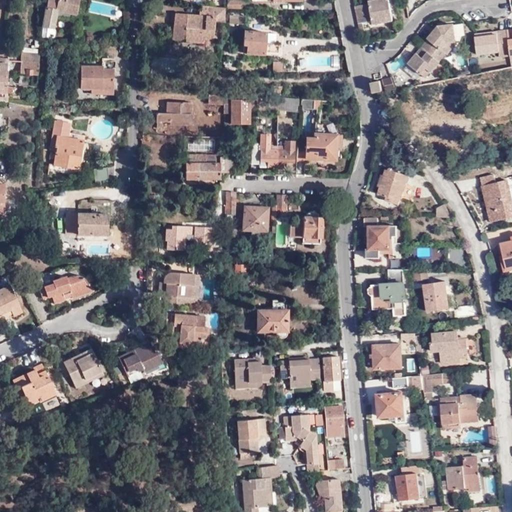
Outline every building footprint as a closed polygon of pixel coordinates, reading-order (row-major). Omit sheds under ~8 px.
[(47,0),(42,27),(53,29),(55,23),(57,16),(61,15),(63,15),(70,17),(71,14),(76,14),(78,0),(47,0)] [(236,0),(226,0),(226,9),(238,10),(239,2),(236,2),(236,0)] [(370,4),(356,7),(359,25),(363,24),(373,22),(374,25),(394,21),(389,0),(375,0),(369,1),(370,4)] [(214,22),(220,22),(220,13),(203,11),(201,10),(201,16),(175,15),(173,42),(212,45),(214,22)] [(231,22),(232,26),(239,26),(239,17),(225,17),(225,22),(231,22)] [(427,37),(420,46),(423,48),(432,55),(438,47),(447,53),(455,42),(452,23),(437,25),(430,33),(433,35),(430,39),(427,37)] [(478,54),(501,51),(501,46),(510,45),(509,30),(476,34),(478,54)] [(266,42),(266,32),(244,32),(244,46),(245,46),(245,53),(248,53),(248,55),(280,55),(280,42),(274,42),(266,42)] [(274,32),(266,32),(266,42),(274,42),(274,32)] [(502,57),(511,56),(510,45),(501,46),(501,51),(502,57)] [(430,71),(439,60),(435,57),(432,55),(423,48),(420,46),(407,63),(424,77),(429,70),(430,71)] [(21,62),(39,64),(39,55),(23,53),(21,62)] [(37,76),(39,64),(21,62),(20,74),(37,76)] [(99,71),(80,71),(79,93),(90,93),(90,97),(112,97),(112,73),(114,73),(114,65),(99,64),(99,71)] [(511,77),(511,66),(486,72),(488,82),(488,83),(511,77)] [(486,72),(464,78),(467,84),(483,80),(484,82),(488,82),(486,72)] [(384,83),(386,91),(394,89),(391,77),(388,78),(389,82),(384,83)] [(464,78),(411,90),(412,96),(418,95),(423,118),(434,116),(431,105),(447,101),(445,89),(467,84),(464,78)] [(371,82),(373,92),(382,90),(380,80),(371,82)] [(22,88),(14,87),(13,94),(20,96),(22,88)] [(275,96),(275,87),(267,87),(267,95),(275,96)] [(223,97),(207,96),(207,105),(222,105),(223,97)] [(224,97),(224,105),(232,106),(232,125),(249,126),(250,115),(255,115),(255,102),(240,102),(240,97),(224,97)] [(277,111),(298,112),(298,100),(277,99),(277,111)] [(301,106),(301,109),(313,110),(313,101),(300,100),(300,106),(301,106)] [(276,102),(259,101),(259,111),(276,111),(276,102)] [(191,104),(166,103),(166,115),(156,116),(156,124),(169,124),(170,126),(191,127),(191,104)] [(70,127),(56,123),(50,150),(57,151),(53,168),(78,174),(83,145),(67,141),(70,127)] [(305,145),(298,145),(297,162),(305,162),(305,159),(335,160),(335,150),(340,150),(340,135),(339,135),(313,134),(313,138),(306,138),(305,145)] [(260,169),(276,169),(276,153),(276,148),(270,148),(270,135),(261,135),(261,145),(256,145),(256,166),(260,166),(260,169)] [(251,165),(251,161),(251,142),(243,142),(243,165),(251,165)] [(276,153),(276,169),(284,169),(284,163),(293,163),(293,144),(285,144),(284,153),(276,153)] [(220,181),(220,174),(225,174),(225,159),(218,159),(218,158),(206,158),(206,156),(186,156),(186,181),(220,181)] [(225,174),(233,174),(233,159),(225,159),(225,174)] [(93,172),(94,186),(108,185),(107,171),(93,172)] [(406,178),(385,172),(378,197),(390,200),(389,204),(399,207),(406,178)] [(495,174),(481,177),(491,222),(511,216),(511,197),(508,180),(497,183),(495,174)] [(0,211),(4,211),(8,211),(8,201),(4,201),(5,185),(0,184),(0,211)] [(225,195),(226,217),(236,217),(236,196),(225,195)] [(285,212),(286,197),(277,197),(277,208),(276,212),(285,212)] [(451,219),(445,206),(437,210),(437,219),(451,219)] [(268,209),(244,208),(244,219),(239,219),(239,227),(243,227),(244,232),(267,232),(268,209)] [(107,215),(67,215),(66,235),(107,235),(107,215)] [(289,237),(302,237),(320,238),(322,238),(322,218),(302,218),(302,222),(290,222),(289,237)] [(192,227),(173,227),(173,230),(166,230),(166,243),(169,242),(169,251),(186,251),(187,236),(192,235),(192,227)] [(370,228),(369,246),(369,251),(380,251),(381,251),(382,255),(385,256),(385,251),(390,250),(390,245),(394,245),(394,236),(390,236),(390,227),(379,228),(370,228)] [(222,238),(213,238),(213,251),(222,250),(222,238)] [(511,240),(511,244),(502,247),(507,267),(511,265),(511,240)] [(402,261),(402,246),(397,245),(394,245),(390,245),(390,250),(385,251),(385,256),(390,255),(394,255),(394,261),(402,261)] [(511,265),(507,267),(502,247),(499,248),(506,273),(511,271),(511,265)] [(380,251),(369,251),(368,251),(368,260),(380,260),(380,259),(380,251)] [(245,268),(235,268),(234,281),(245,281),(245,268)] [(408,317),(405,270),(390,270),(391,284),(372,285),(372,288),(371,288),(369,289),(370,296),(373,296),(374,308),(382,307),(382,311),(395,311),(395,318),(408,317)] [(166,295),(166,303),(182,304),(183,296),(191,297),(192,285),(195,285),(196,273),(171,272),(169,272),(168,272),(165,276),(165,279),(164,282),(167,282),(166,295)] [(191,305),(198,305),(201,274),(196,273),(195,285),(192,285),(191,297),(191,305)] [(428,273),(414,274),(414,282),(429,282),(428,273)] [(81,288),(90,283),(86,278),(85,276),(79,274),(77,274),(68,277),(67,275),(53,279),(54,283),(40,288),(44,298),(53,295),(56,303),(66,299),(66,298),(64,294),(72,292),(73,294),(83,290),(81,288)] [(442,298),(446,298),(444,282),(423,285),(427,312),(443,310),(442,298)] [(94,289),(90,283),(81,288),(83,290),(73,294),(73,296),(74,297),(94,289)] [(0,316),(12,311),(13,313),(15,316),(24,312),(11,286),(0,291),(0,316)] [(285,302),(273,302),(272,310),(256,309),(256,334),(276,334),(278,337),(279,338),(281,338),(285,338),(287,334),(287,312),(285,312),(285,302)] [(9,315),(13,313),(12,311),(0,316),(0,323),(11,318),(9,315)] [(209,337),(210,326),(208,325),(209,315),(170,312),(169,325),(176,326),(183,326),(183,335),(178,335),(178,342),(180,346),(204,348),(205,337),(209,337)] [(212,326),(210,326),(209,337),(205,337),(204,348),(211,349),(212,326)] [(460,334),(434,335),(435,345),(433,345),(434,353),(443,352),(444,360),(463,358),(471,357),(469,340),(461,341),(460,334)] [(416,337),(415,335),(403,335),(403,344),(417,343),(416,337)] [(133,346),(135,349),(137,352),(155,344),(153,340),(151,342),(149,338),(133,346)] [(137,352),(135,349),(120,356),(129,375),(144,368),(145,371),(153,367),(164,362),(155,344),(137,352)] [(405,368),(403,344),(373,347),(373,359),(377,359),(377,370),(405,368)] [(79,360),(95,352),(93,349),(77,357),(79,360)] [(104,371),(95,352),(79,360),(77,357),(65,363),(76,385),(104,371)] [(336,357),(335,352),(325,353),(327,382),(324,382),(324,391),(335,390),(335,389),(335,382),(340,381),(339,357),(336,357)] [(273,382),(272,366),(264,367),(263,362),(251,363),(251,360),(237,360),(238,386),(253,385),(253,383),(264,382),(273,382)] [(323,380),(322,360),(283,362),(285,379),(293,379),(293,382),(314,381),(323,380)] [(58,393),(50,377),(46,379),(44,375),(40,377),(39,374),(46,370),(43,363),(35,367),(36,369),(14,380),(18,389),(23,387),(29,401),(47,392),(50,398),(58,393)] [(432,367),(424,368),(426,375),(433,374),(432,367)] [(46,379),(50,377),(46,370),(39,374),(40,377),(44,375),(46,379)] [(106,375),(104,371),(76,385),(78,389),(106,375)] [(456,384),(455,374),(445,375),(446,385),(456,384)] [(446,385),(445,375),(431,376),(424,376),(426,387),(426,389),(427,394),(435,394),(435,386),(446,385)] [(426,387),(424,376),(418,377),(419,390),(426,389),(426,387)] [(415,377),(394,379),(395,389),(410,388),(409,382),(415,382),(415,377)] [(399,394),(379,396),(379,397),(376,399),(377,404),(378,406),(381,406),(382,418),(383,418),(383,422),(397,421),(396,417),(406,416),(405,401),(407,401),(407,391),(399,392),(399,394)] [(42,402),(50,398),(47,392),(29,401),(32,405),(41,401),(42,402)] [(463,403),(444,405),(445,418),(450,418),(451,423),(465,421),(465,423),(482,421),(479,394),(463,395),(463,403)] [(345,437),(342,403),(333,404),(333,409),(327,409),(329,429),(327,429),(327,438),(345,437)] [(304,443),(310,433),(309,416),(285,418),(287,443),(295,442),(295,440),(294,434),(299,436),(298,439),(304,443)] [(258,437),(266,436),(265,421),(239,422),(242,455),(251,454),(251,456),(259,455),(258,442),(255,442),(255,440),(257,440),(258,437)] [(309,472),(320,472),(317,438),(310,433),(304,443),(302,445),(301,448),(301,451),(306,454),(307,465),(309,465),(309,472)] [(295,440),(302,445),(304,443),(298,439),(299,436),(294,434),(295,440)] [(465,468),(447,469),(448,482),(442,483),(442,492),(469,490),(469,492),(479,492),(476,459),(464,460),(465,468)] [(329,471),(346,469),(345,460),(329,461),(329,471)] [(279,467),(257,470),(258,480),(241,481),(243,511),(256,511),(256,509),(268,508),(266,494),(270,494),(269,479),(280,479),(279,467)] [(421,476),(421,468),(405,469),(406,476),(398,477),(400,494),(409,494),(409,500),(420,500),(418,476),(421,476)] [(325,497),(326,511),(341,511),(339,480),(319,481),(316,484),(316,487),(320,497),(325,497)]
